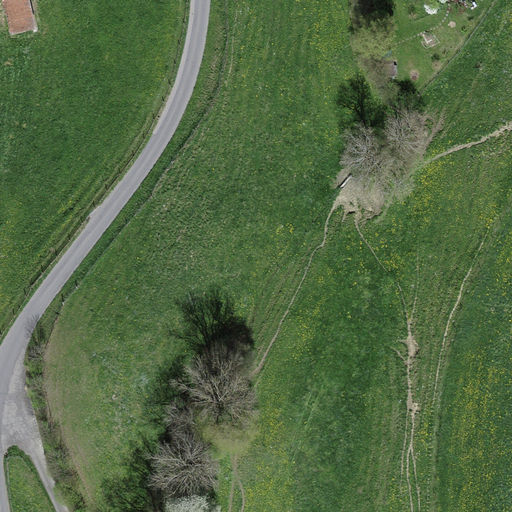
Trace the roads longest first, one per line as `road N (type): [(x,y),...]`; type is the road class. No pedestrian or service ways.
road 1 (unclassified): [(202,0),(197,45),(169,121),(28,319),(0,390)]
road 2 (track): [(65,511),(29,428),(0,399)]
